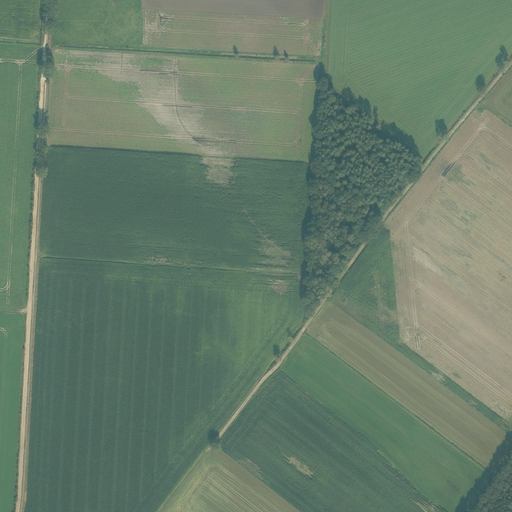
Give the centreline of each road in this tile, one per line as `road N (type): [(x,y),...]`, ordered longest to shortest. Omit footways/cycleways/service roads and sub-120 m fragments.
road 1 (track): [(215,439),(387,210),(511,62)]
road 2 (track): [(17,511),(43,76)]
